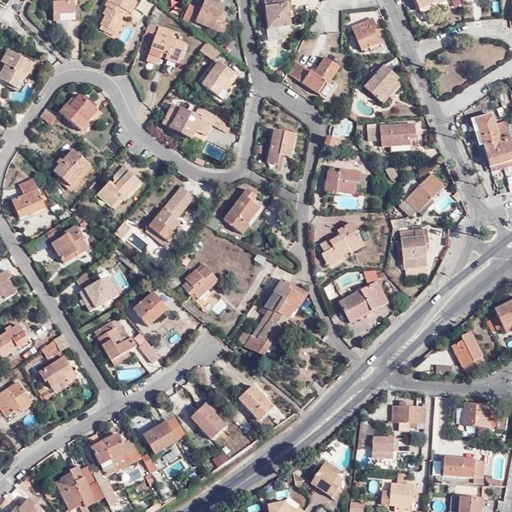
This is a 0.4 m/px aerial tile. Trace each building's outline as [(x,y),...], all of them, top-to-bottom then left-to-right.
[(55,0),(56,5),(55,5),(56,22),(77,21),(75,4),(77,4),(77,0),(55,0)] [(100,27),(112,34),(124,13),(129,15),(135,5),(126,0),(109,0),(105,8),(106,9),(102,17),(104,18),(99,27),(100,27)] [(205,1),(195,22),(219,32),(221,33),(224,32),(225,31),(227,28),(227,26),(226,23),(224,21),(222,20),(227,9),(218,5),(219,0),(202,0),(205,1)] [(279,27),(291,25),(289,12),(292,12),(291,0),(269,0),(266,1),(269,28),(279,27)] [(417,0),(421,10),(442,0),(417,0)] [(375,18),(365,22),(368,26),(363,29),(361,24),(353,28),(362,50),(381,43),(377,35),(381,33),(375,18)] [(147,25),(144,36),(155,39),(158,29),(147,25)] [(110,38),(112,34),(100,27),(98,31),(110,38)] [(158,29),(155,39),(147,62),(158,65),(161,58),(162,53),(168,55),(166,59),(179,63),(185,45),(173,41),(169,40),(172,33),(158,29)] [(219,54),(205,44),(199,52),(212,62),(219,54)] [(8,53),(4,59),(0,65),(4,68),(0,74),(0,81),(14,89),(23,73),(26,75),(31,66),(8,53)] [(303,67),(296,79),(320,96),(339,67),(325,58),(313,74),(303,67)] [(222,90),(225,92),(235,78),(216,64),(200,87),(216,98),(220,93),(222,90)] [(382,103),(389,94),(385,91),(395,80),(397,78),(382,65),(378,71),(374,68),(370,73),(373,76),(364,87),(382,103)] [(385,91),(389,94),(398,84),(395,80),(385,91)] [(81,93),(96,106),(99,103),(84,90),(81,93)] [(70,106),(67,103),(60,112),(81,130),(89,121),(86,118),(96,106),(81,93),(75,99),(70,106)] [(73,97),(67,103),(70,106),(75,99),(73,97)] [(206,136),(211,126),(199,119),(200,116),(195,113),(190,111),(188,114),(171,105),(162,125),(190,139),(195,131),(206,136)] [(86,118),(89,121),(99,109),(96,106),(86,118)] [(223,132),(226,126),(217,117),(197,107),(195,113),(200,116),(199,119),(211,126),(223,132)] [(43,112),(54,121),(57,118),(46,108),(43,112)] [(43,112),(40,116),(50,125),(54,121),(43,112)] [(493,113),(475,119),(482,143),(490,174),(511,166),(511,144),(505,120),(496,122),(493,113)] [(482,143),(475,119),(471,120),(478,144),(482,143)] [(414,124),(381,127),(383,146),(409,144),(409,139),(416,138),(414,124)] [(295,131),(273,125),(264,161),(275,163),(278,151),(289,154),(295,131)] [(377,126),(369,127),(370,140),(378,140),(377,126)] [(335,127),(332,137),(339,139),(342,129),(335,127)] [(335,140),(327,138),(324,146),(333,147),(335,140)] [(74,149),(55,172),(72,187),(91,163),(74,149)] [(393,165),(387,169),(393,180),(400,175),(393,165)] [(125,166),(110,181),(115,187),(130,171),(125,166)] [(339,174),(329,173),(326,193),(337,194),(337,191),(355,193),(357,183),(360,183),(361,171),(340,169),(339,174)] [(115,187),(110,181),(97,194),(111,207),(111,206),(120,197),(124,201),(142,182),(130,171),(115,187)] [(403,195),(395,202),(408,215),(411,216),(412,216),(414,215),(417,212),(419,213),(446,187),(433,173),(407,199),(403,195)] [(31,177),(19,183),(24,193),(11,200),(18,216),(28,211),(29,214),(46,206),(31,177)] [(150,225),(145,231),(166,247),(179,231),(175,228),(180,222),(176,219),(187,207),(191,209),(194,205),(196,206),(199,202),(180,188),(150,225)] [(240,193),(250,201),(254,195),(244,188),(240,193)] [(222,220),(243,232),(249,225),(246,223),(258,207),(250,201),(240,193),(222,220)] [(120,197),(111,206),(115,210),(124,201),(120,197)] [(210,215),(204,224),(217,232),(222,222),(210,215)] [(391,229),(407,227),(406,219),(388,220),(391,229)] [(241,234),(243,232),(222,220),(241,234)] [(329,238),(319,244),(323,251),(320,253),(325,263),(349,250),(347,247),(361,240),(351,222),(337,230),(340,234),(330,239),(329,238)] [(57,228),(48,234),(64,257),(78,249),(80,253),(90,248),(76,225),(65,232),(66,234),(62,236),(57,228)] [(46,232),(48,234),(57,228),(55,226),(46,232)] [(423,229),(398,233),(403,267),(426,263),(424,247),(426,247),(423,229)] [(201,235),(192,247),(198,252),(207,240),(201,235)] [(78,249),(64,257),(66,262),(80,253),(78,249)] [(136,268),(137,266),(123,254),(120,256),(135,269),(136,268)] [(190,260),(183,256),(179,262),(186,266),(190,260)] [(203,268),(200,265),(185,278),(187,281),(182,286),(190,295),(193,292),(198,298),(219,280),(206,265),(203,268)] [(149,279),(151,277),(137,266),(136,268),(149,279)] [(7,270),(0,274),(0,304),(15,295),(6,280),(11,278),(7,270)] [(92,278),(87,272),(75,282),(80,288),(92,278)] [(97,276),(99,280),(106,276),(103,272),(97,276)] [(161,286),(171,295),(177,288),(175,285),(179,280),(170,273),(161,286)] [(106,276),(99,280),(79,293),(91,313),(118,296),(106,276)] [(264,356),(297,308),(301,302),(303,303),(307,297),(299,293),(300,290),(283,280),(263,312),(267,315),(263,321),(254,335),(246,330),(240,339),(248,345),(247,346),(264,356)] [(75,282),(64,291),(70,296),(80,288),(75,282)] [(379,284),(342,303),(352,325),(389,306),(379,284)] [(167,300),(171,295),(161,286),(156,293),(167,300)] [(169,309),(156,293),(155,293),(144,302),(140,297),(133,303),(137,308),(135,310),(149,326),(169,309)] [(511,301),(494,311),(498,317),(493,320),(498,331),(504,328),(506,333),(511,329),(511,301)] [(256,316),(263,321),(267,315),(263,312),(260,310),(256,316)] [(116,329),(122,325),(118,319),(96,332),(111,359),(127,350),(136,345),(132,336),(129,338),(123,341),(116,329)] [(129,338),(122,325),(116,329),(123,341),(129,338)] [(7,333),(0,337),(0,357),(0,358),(17,348),(19,351),(31,344),(19,326),(12,330),(9,327),(4,330),(7,333)] [(462,341),(458,344),(451,347),(462,368),(464,367),(468,374),(486,364),(482,357),(483,356),(470,332),(460,338),(462,341)] [(69,345),(62,334),(53,341),(58,347),(57,348),(60,352),(69,345)] [(61,354),(60,352),(57,348),(58,347),(53,341),(41,351),(45,357),(48,355),(53,361),(61,354)] [(153,364),(160,358),(146,341),(138,346),(153,364)] [(127,350),(111,359),(114,364),(130,355),(127,350)] [(65,359),(40,374),(46,384),(48,383),(52,389),(67,380),(68,382),(77,377),(65,359)] [(257,413),(262,418),(273,406),(252,384),(239,399),(254,415),(257,413)] [(0,396),(0,416),(3,415),(6,419),(18,411),(19,413),(31,406),(18,385),(0,396)] [(48,392),(43,396),(46,401),(51,397),(48,392)] [(211,397),(205,403),(206,404),(192,416),(213,439),(228,425),(215,412),(220,407),(211,397)] [(426,424),(427,408),(410,408),(410,404),(400,404),(400,407),(394,407),(394,422),(400,422),(400,431),(410,431),(411,424),(426,424)] [(499,409),(466,406),(465,426),(497,428),(499,409)] [(166,424),(144,440),(157,458),(179,442),(166,424)] [(374,426),(360,425),(357,450),(360,450),(361,446),(366,446),(367,440),(370,440),(370,446),(372,446),(372,459),(393,460),(393,454),(394,439),(373,438),(374,426)] [(91,456),(97,468),(100,466),(109,462),(126,453),(117,435),(91,448),(94,454),(91,456)] [(444,455),(442,474),(472,477),(473,476),(486,477),(487,461),(474,460),(474,458),(444,455)] [(326,461),(322,466),(337,476),(340,471),(326,461)] [(100,466),(105,476),(114,471),(109,462),(100,466)] [(55,483),(69,511),(82,504),(84,508),(95,502),(77,466),(69,470),(70,473),(62,477),(63,479),(61,480),(55,483)] [(337,476),(322,466),(311,483),(337,501),(342,493),(337,489),(343,480),(337,476)] [(395,506),(412,507),(414,486),(406,485),(407,475),(397,475),(396,485),(391,484),(390,493),(382,492),(381,505),(395,506)] [(100,482),(104,491),(108,489),(104,480),(100,482)] [(92,486),(96,495),(101,493),(97,484),(92,486)] [(476,511),(478,497),(458,495),(457,510),(447,509),(446,511),(476,511)] [(304,511),(298,508),(299,506),(289,498),(286,502),(268,505),(269,511),(304,511)] [(40,511),(41,511),(28,500),(18,511),(16,509),(12,511),(40,511)] [(350,503),(349,511),(363,511),(364,504),(350,503)]
